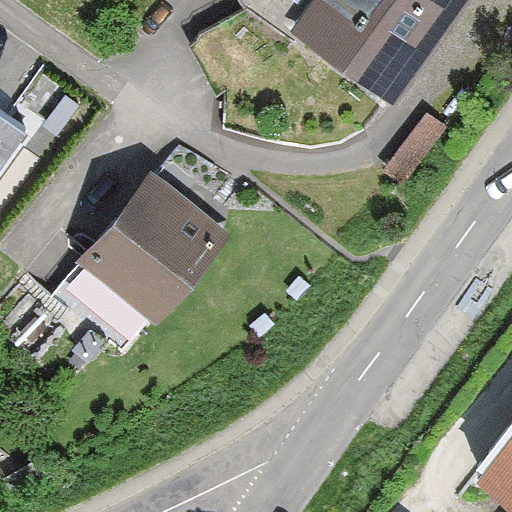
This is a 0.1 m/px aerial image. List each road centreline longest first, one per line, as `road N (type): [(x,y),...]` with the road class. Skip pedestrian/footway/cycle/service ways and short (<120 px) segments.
road 1 (unknown): [(478,40),(407,122),(355,160),(272,169),(214,154),(122,101),(12,0)]
road 2 (tertiary): [(511,174),(307,447)]
road 3 (tertiary): [(160,511),(263,459),(307,447)]
